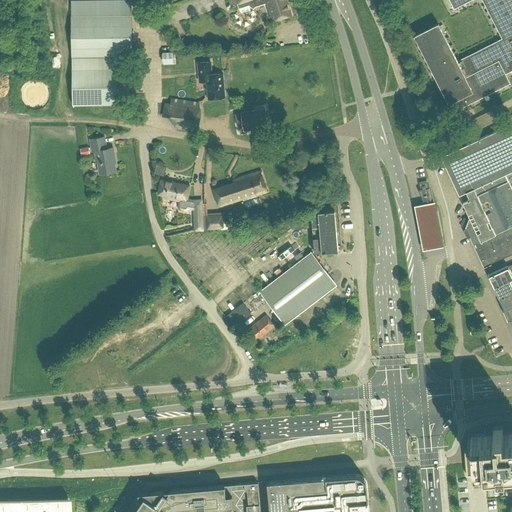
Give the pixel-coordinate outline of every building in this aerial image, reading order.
[(98,0),(71,0),(72,57),(132,56),(131,0),(98,0)] [(228,0),(230,5),(237,3),(239,8),(249,5),(253,9),(255,7),(266,3),(272,20),(290,14),(285,0),(228,0)] [(511,0),(448,0),(453,9),(470,0),(482,0),(502,38),(460,60),(456,62),(445,41),(445,40),(438,25),(415,37),(441,87),(453,112),(458,109),(462,107),(510,83),(508,79),(505,73),(511,69),(511,0)] [(162,30),(173,24),(165,8),(153,14),(162,30)] [(159,61),(172,61),(172,49),(159,48),(159,61)] [(209,62),(197,63),(199,82),(205,82),(206,91),(207,91),(208,99),(224,97),(221,73),(210,74),(209,62)] [(117,68),(72,68),(73,104),(118,104),(117,68)] [(200,109),(199,103),(171,98),(170,104),(165,103),(163,116),(176,118),(175,127),(197,130),(199,116),(200,109)] [(267,126),(267,122),(268,121),(267,120),(266,119),(264,108),(241,112),(241,113),(235,114),(237,126),(243,125),(244,130),(267,126)] [(472,120),(475,126),(477,130),(499,119),(496,114),(494,109),(472,120)] [(465,227),(484,267),(511,254),(511,189),(508,181),(504,174),(511,170),(511,126),(511,127),(510,124),(444,155),(445,158),(442,159),(462,202),(469,218),(468,218),(465,227)] [(106,149),(104,137),(90,139),(92,152),(94,151),(96,162),(98,162),(99,173),(116,171),(115,163),(116,163),(113,147),(106,149)] [(153,162),(152,171),(160,173),(162,163),(153,162)] [(255,196),(267,192),(260,170),(233,179),(234,182),(213,189),(218,206),(254,194),(255,196)] [(193,203),(190,202),(189,200),(187,200),(190,185),(161,179),(158,194),(165,195),(164,198),(180,201),(179,206),(179,208),(181,209),(185,210),(187,209),(188,208),(193,209),(195,230),(206,230),(204,202),(193,203)] [(420,190),(419,190),(425,204),(432,202),(429,188),(428,188),(428,186),(427,186),(426,181),(419,182),(420,190)] [(434,203),(413,207),(421,252),(442,248),(434,203)] [(318,212),(311,213),(314,252),(339,250),(335,206),(318,208),(318,212)] [(208,228),(222,227),(221,215),(207,216),(208,228)] [(334,284),(302,239),(280,240),(283,237),(283,234),(279,234),(239,263),(249,276),(246,278),(252,287),(256,287),(280,321),(282,321),(334,284)] [(492,285),(494,284),(495,286),(511,278),(511,274),(508,266),(508,265),(487,275),(492,285)] [(500,297),(511,291),(511,278),(495,286),(494,284),(492,285),(497,296),(499,295),(500,297)] [(503,309),(506,308),(506,307),(511,304),(511,291),(500,297),(499,295),(497,296),(503,309)] [(235,325),(251,313),(243,303),(227,315),(235,325)] [(260,338),(275,326),(266,315),(251,327),(253,329),(250,332),(255,338),(258,336),(260,338)] [(511,430),(503,432),(502,426),(493,427),(494,433),(471,435),(472,450),(465,450),(467,475),(507,471),(511,470),(511,430)] [(360,500),(368,499),(367,484),(367,483),(367,482),(366,481),(366,480),(365,479),(364,478),(364,477),(363,476),(362,476),(360,475),(359,474),(357,474),(355,474),(354,474),(267,481),(269,511),(362,511),(363,511),(361,511),(360,500)] [(151,492),(149,494),(148,493),(147,492),(138,493),(139,503),(132,511),(217,511),(227,511),(233,511),(233,507),(232,495),(226,495),(225,486),(225,485),(169,490),(170,491),(167,494),(164,492),(164,491),(164,490),(151,492)] [(0,511),(70,511),(70,499),(70,498),(69,498),(0,499),(0,511)]
